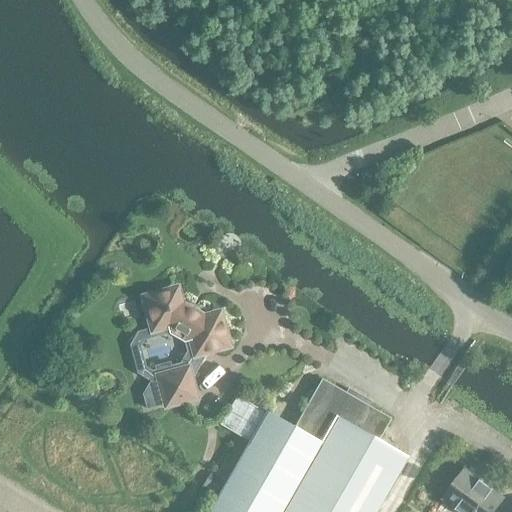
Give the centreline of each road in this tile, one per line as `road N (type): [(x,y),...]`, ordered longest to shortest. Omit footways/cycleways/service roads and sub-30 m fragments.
road 1 (unclassified): [(307,182),(148,70),(95,0)]
road 2 (unclassified): [(511,326),(307,182)]
road 3 (unclassified): [(307,182),(511,97)]
